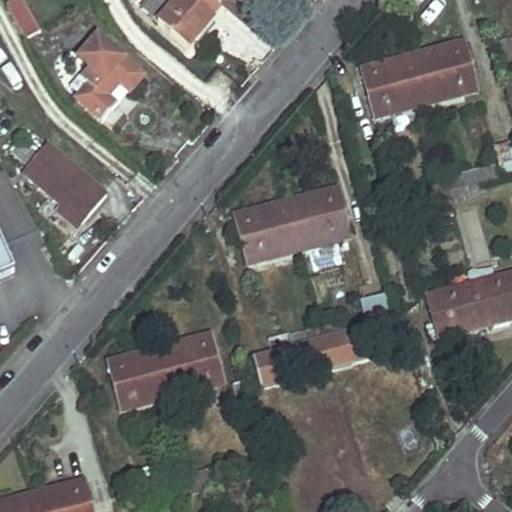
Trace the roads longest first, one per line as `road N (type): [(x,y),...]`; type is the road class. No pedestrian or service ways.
road 1 (unclassified): [(357,0),(0,412)]
road 2 (unknown): [(174,211),(74,129),(0,16)]
